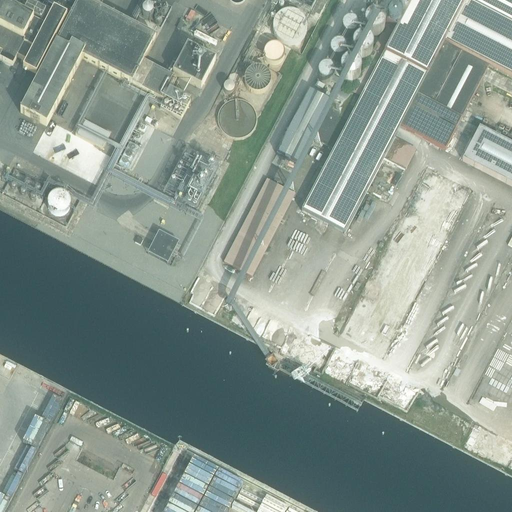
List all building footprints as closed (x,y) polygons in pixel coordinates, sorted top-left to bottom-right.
[(174,80),(142,63),(159,30),(140,20),(136,29),(79,0),(21,113),(46,126),(81,59),(163,102),(159,110),(181,121),(190,104),(168,92),(174,80)] [(164,10),(170,1),(167,0),(161,0),(158,6),(164,10)] [(310,88),(271,162),(293,173),(312,137),(334,149),(301,211),(345,234),(367,191),(388,202),(406,169),(384,158),(400,127),(445,151),(490,65),(511,76),(511,0),(382,0),(374,17),(365,33),(357,29),(356,31),(355,33),(363,37),(362,37),(360,37),(359,38),(356,39),(354,40),(353,42),(352,43),(351,46),(351,47),(351,49),(351,50),(352,52),(352,54),(353,55),(353,56),(346,52),(345,54),(344,56),(351,60),(341,78),(334,75),(333,77),(332,78),(340,82),(331,99),(310,88)] [(281,0),(281,1),(311,15),(318,0),(281,0)] [(32,1),(23,17),(12,12),(11,13),(0,7),(0,53),(2,54),(0,59),(0,60),(13,68),(24,46),(34,52),(45,29),(54,11),(32,1)] [(356,30),(357,27),(356,25),(355,23),(353,21),(350,20),(347,21),(344,22),(343,25),(342,27),(343,30),(344,32),(346,34),(349,35),(352,34),(354,33),(356,30)] [(283,37),(274,49),(287,59),(296,46),(283,37)] [(345,54),(346,51),(345,47),(343,45),(341,44),(339,43),(336,44),(333,45),(332,47),(331,50),(332,53),(333,56),(336,57),(338,58),(341,57),(343,56),(345,54)] [(333,75),(334,73),(333,70),(332,68),(330,66),(327,66),(324,66),(322,67),(320,70),(319,73),(320,75),(321,78),(323,79),(326,80),(329,80),(332,78),(333,75)] [(274,85),(274,82),(274,78),(273,76),(271,74),(270,73),(267,71),(263,70),(259,70),(257,71),(253,73),(252,75),(250,78),(250,80),(249,82),(249,84),(250,87),(251,89),(253,91),(254,92),(257,94),(261,95),(264,95),(266,94),(268,93),(271,91),(273,87),(274,85)] [(243,84),(244,81),(243,78),(242,76),(240,75),(238,74),(235,75),(233,76),(231,78),(231,80),(231,83),(232,85),(234,87),(237,87),(240,87),(242,86),(243,84)] [(235,99),(235,96),(235,93),(233,91),(231,90),(229,90),(226,90),(224,91),(223,94),(222,96),(223,99),(224,101),(226,102),(229,103),(231,102),(234,101),(235,99)] [(260,126),(260,123),(260,119),(259,115),(257,112),(255,109),(252,107),(249,105),(246,104),(242,104),(237,104),(234,105),(232,107),(228,109),(226,112),(224,115),(223,119),(223,122),(223,126),(224,129),(225,132),(227,135),(230,138),(232,139),(236,141),(240,141),(244,141),(247,141),(252,139),(255,136),(257,133),(259,130),(260,126)] [(85,116),(108,128),(113,118),(90,105),(85,116)] [(110,135),(84,122),(76,137),(102,150),(110,135)] [(462,161),(511,186),(511,145),(479,129),(462,161)] [(118,163),(131,170),(142,149),(129,142),(118,163)] [(273,174),(234,261),(246,266),(241,278),(248,281),(253,269),(263,273),(286,222),(283,221),(299,186),(273,174)] [(190,236),(171,226),(159,247),(179,257),(190,236)] [(504,338),(505,322),(491,316),(486,315),(475,338),(475,342),(471,349),(474,351),(474,359),(472,361),(472,367),(467,366),(466,375),(471,376),(483,381),(504,338)] [(60,402),(56,416),(64,419),(68,405),(60,402)] [(11,511),(23,490),(17,488),(5,511),(11,511)]
